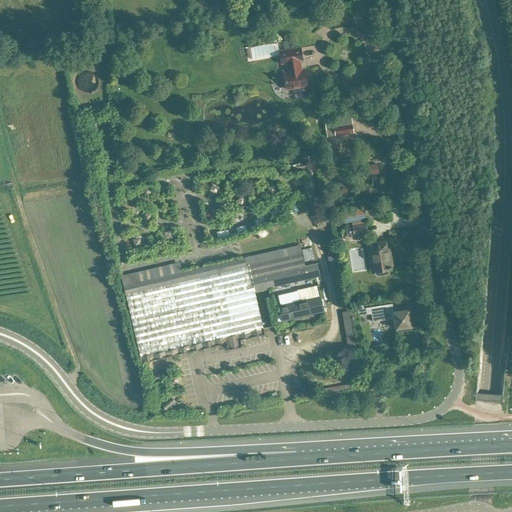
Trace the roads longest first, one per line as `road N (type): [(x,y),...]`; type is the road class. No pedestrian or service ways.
road 1 (unclassified): [(0,339),(32,356),(96,422),(132,436),(407,422),(449,400),(456,371),(389,0)]
road 2 (unclassified): [(478,511),(506,202),(498,68),(482,0)]
road 3 (motorway): [(0,506),(511,473)]
road 4 (motorway): [(294,458),(0,479)]
road 5 (motorway): [(511,445),(294,458)]
road 6 (motorway): [(294,458),(142,454),(81,437)]
